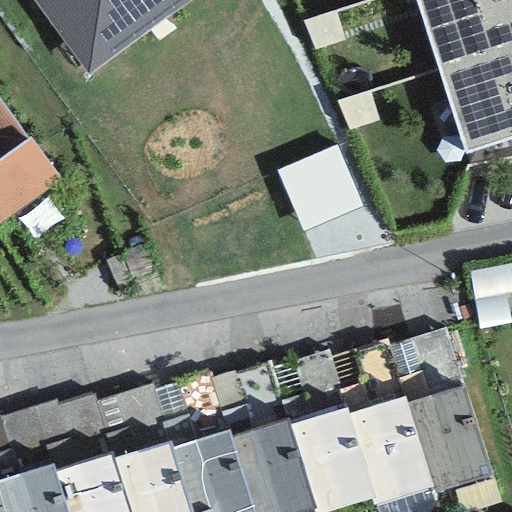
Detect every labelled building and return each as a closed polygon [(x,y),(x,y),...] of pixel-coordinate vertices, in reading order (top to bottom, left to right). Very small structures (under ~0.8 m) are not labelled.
[(32,0),(87,74),(189,0),(32,0)] [(511,48),(511,0),(415,0),(439,73),(511,48)] [(511,140),(511,48),(439,73),(466,156),(511,140)] [(29,137),(0,97),(0,149),(4,156),(29,137)] [(0,223),(60,179),(29,137),(4,156),(0,158),(0,223)] [(445,328),(389,345),(433,487),(434,493),(491,476),(445,328)] [(388,341),(330,359),(373,500),(375,504),(433,487),(389,345),(388,341)] [(328,351),(271,369),(315,511),(333,511),(373,500),(330,359),(328,351)] [(268,361),(210,380),(226,430),(252,511),(315,511),(271,369),(268,361)] [(176,384),(154,391),(163,422),(160,423),(188,511),(252,511),(226,430),(193,441),(176,384)] [(152,385),(96,402),(97,405),(129,511),(188,511),(160,423),(163,422),(154,391),(152,385)] [(57,399),(33,406),(64,511),(129,511),(97,405),(96,402),(94,394),(59,404),(57,399)] [(64,511),(33,406),(0,416),(0,500),(3,511),(64,511)]
